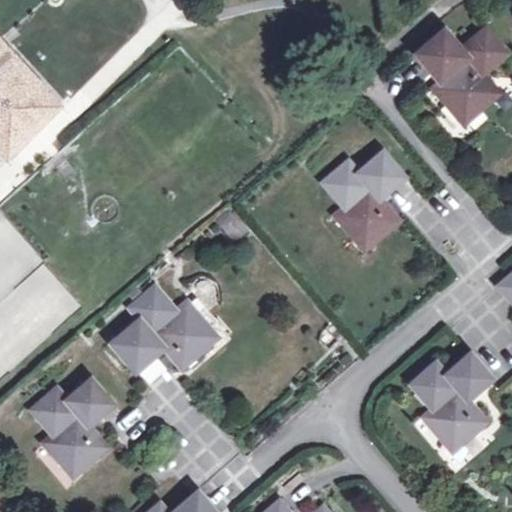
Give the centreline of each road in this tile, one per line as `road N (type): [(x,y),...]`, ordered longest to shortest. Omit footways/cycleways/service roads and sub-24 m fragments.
road 1 (residential): [(511,236),(327,406)]
road 2 (residential): [(327,406),(235,483),(173,409)]
road 3 (residential): [(327,406),(416,511)]
